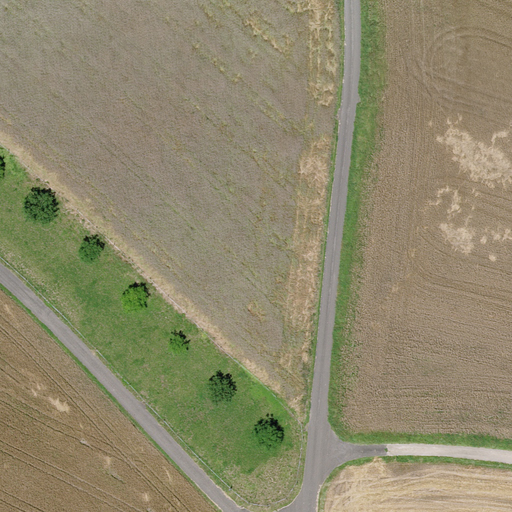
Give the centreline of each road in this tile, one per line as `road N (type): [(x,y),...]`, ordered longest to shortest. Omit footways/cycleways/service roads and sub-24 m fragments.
road 1 (unclassified): [(302,511),(337,165),(369,26),(362,0)]
road 2 (unclassified): [(244,511),(144,404),(0,274)]
road 3 (track): [(312,446),(511,455)]
